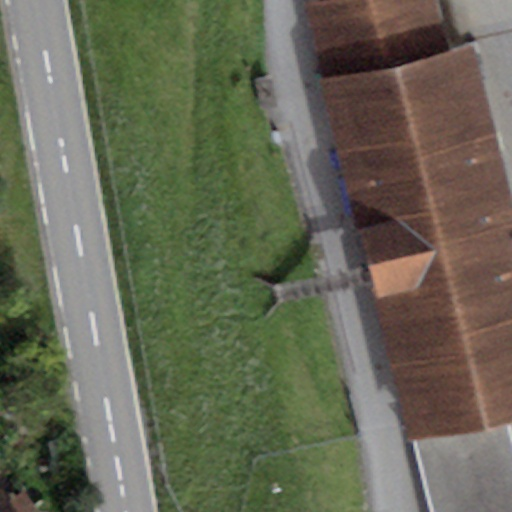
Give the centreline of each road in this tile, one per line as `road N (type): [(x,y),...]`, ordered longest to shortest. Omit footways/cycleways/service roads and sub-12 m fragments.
road 1 (unknown): [(385,511),(382,467),(285,56),(282,0)]
road 2 (primary): [(45,0),(135,511)]
